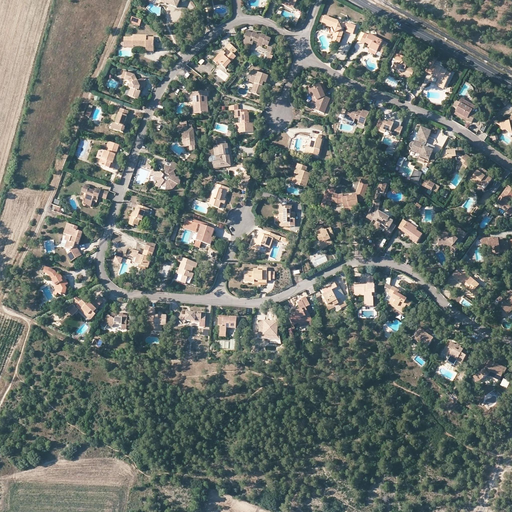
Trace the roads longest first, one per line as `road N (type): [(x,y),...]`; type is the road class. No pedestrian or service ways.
road 1 (residential): [(238,20),(188,54),(162,87),(100,259),(104,280),(118,293),(216,300)]
road 2 (track): [(0,305),(128,0)]
road 3 (residential): [(216,300),(265,302),(346,263),(382,260),(416,275),(480,331),(511,341)]
road 4 (residential): [(511,167),(440,119),(347,81),(311,59),(302,43)]
road 5 (track): [(0,188),(50,0)]
road 6 (secondary): [(359,0),(511,84)]
